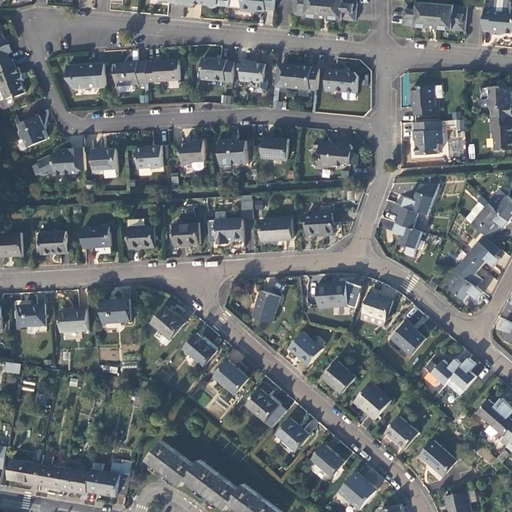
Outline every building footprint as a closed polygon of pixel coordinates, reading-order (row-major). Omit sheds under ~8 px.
[(218,7),(230,8),(230,0),(185,0),(185,3),(185,5),(194,5),(195,4),(207,5),(210,8),(215,9),(218,7)] [(267,10),(275,11),(275,0),(242,0),(242,11),(253,12),(253,11),(266,11),(267,10)] [(329,18),(357,21),(358,0),(295,0),(294,15),(322,17),(323,7),(330,8),(329,18)] [(511,0),(509,0),(508,1),(495,0),(492,6),(492,9),(486,8),(484,31),(493,32),(492,34),(502,35),(502,33),(511,33),(511,0)] [(439,28),(467,30),(468,6),(407,1),(405,25),(417,27),(432,27),(433,18),(440,18),(439,28)] [(322,17),(329,18),(330,8),(323,7),(322,17)] [(0,65),(12,61),(9,54),(13,52),(10,45),(8,44),(1,28),(0,28),(0,65)] [(234,83),(235,63),(227,62),(227,61),(203,58),(202,67),(203,67),(202,79),(234,83)] [(148,63),(149,81),(181,80),(180,59),(169,60),(170,62),(148,63)] [(17,68),(14,60),(12,61),(0,65),(0,84),(5,98),(15,95),(16,96),(26,92),(22,81),(25,81),(19,68),(17,68)] [(148,63),(148,61),(128,62),(128,64),(113,65),(113,73),(116,76),(118,85),(149,84),(149,81),(148,63)] [(258,89),(260,92),(266,93),(269,90),(270,81),(267,79),(266,79),(267,65),(253,63),(253,62),(244,61),(242,80),(259,82),(258,89)] [(282,87),(285,64),(278,63),(276,86),(282,87)] [(282,87),(318,90),(321,69),(312,68),(312,67),(285,64),(282,87)] [(74,89),(107,87),(105,65),(68,67),(68,79),(74,79),(74,89)] [(356,73),(350,72),(345,72),(345,70),(337,69),(336,70),(328,69),(325,91),(334,92),(335,90),(357,93),(359,77),(356,73)] [(436,85),(415,86),(416,99),(414,100),(414,108),(416,108),(417,116),(440,115),(440,105),(437,105),(437,99),(444,99),(444,87),(436,86),(436,85)] [(491,107),(492,119),(511,117),(511,103),(510,104),(510,97),(511,95),(511,94),(511,88),(501,88),(500,86),(490,87),(490,97),(488,99),(489,104),(491,107)] [(279,88),(275,88),(274,108),(285,109),(286,101),(278,101),(279,88)] [(230,104),(230,96),(221,95),(221,103),(230,104)] [(47,140),(43,132),(41,127),(42,124),(39,116),(19,124),(21,130),(19,131),(23,139),(26,141),(28,148),(47,140)] [(511,117),(492,119),(492,133),(495,135),(496,150),(511,149),(511,117)] [(444,144),(443,122),(415,124),(416,131),(415,132),(415,142),(416,143),(418,143),(418,146),(417,147),(417,156),(439,155),(439,144),(444,144)] [(237,141),(237,140),(234,140),(234,138),(221,139),(222,164),(250,162),(249,140),(237,141)] [(289,161),(291,140),(268,138),(265,158),(289,161)] [(183,165),(194,164),(194,168),(196,170),(199,170),(201,170),(204,169),(206,167),(205,161),(206,161),(205,139),(196,140),(196,142),(182,143),(183,165)] [(346,163),(353,164),(354,149),(352,145),(338,144),(338,146),(335,146),(333,145),(333,143),(322,142),(321,154),(325,155),(324,166),(334,168),(337,166),(344,166),(346,163)] [(164,166),(162,145),(153,145),(153,147),(138,149),(140,168),(164,166)] [(119,168),(118,148),(103,149),(103,148),(93,148),(94,172),(103,172),(104,169),(119,168)] [(86,162),(85,149),(70,149),(70,150),(59,151),(55,154),(39,160),(40,163),(34,166),(37,175),(44,173),(45,175),(53,172),(55,175),(79,174),(79,171),(79,162),(86,162)] [(407,196),(404,205),(430,214),(441,183),(422,184),(416,199),(407,196)] [(510,195),(511,189),(511,187),(503,190),(510,195)] [(511,197),(510,195),(503,190),(492,203),(511,220),(511,219),(511,197)] [(492,203),(483,196),(479,200),(481,203),(468,218),(487,235),(492,239),(503,226),(505,227),(511,220),(492,203)] [(424,231),(430,214),(404,205),(396,202),(394,210),(401,214),(398,222),(424,231)] [(334,222),(333,205),(322,206),(322,213),(308,214),(309,234),(324,234),(324,235),(336,234),(335,222),(334,222)] [(243,217),(227,218),(218,219),(219,244),(230,242),(230,239),(244,239),(243,217)] [(292,218),(263,220),(264,240),(293,238),(292,218)] [(391,230),(394,222),(383,218),(380,226),(391,230)] [(132,248),(157,246),(155,225),(144,226),(144,221),(130,222),(132,248)] [(415,256),(424,231),(398,222),(396,231),(404,234),(401,242),(409,245),(407,253),(415,256)] [(200,223),(175,224),(176,246),(201,244),(200,223)] [(111,226),(84,228),(85,247),(100,246),(101,252),(113,252),(111,226)] [(42,232),(42,235),(42,245),(43,254),(69,252),(68,231),(42,232)] [(0,256),(24,255),(23,233),(0,234),(0,256)] [(487,235),(481,241),(469,255),(483,267),(489,261),(495,267),(501,259),(496,255),(502,248),(492,239),(487,235)] [(483,267),(469,255),(457,268),(458,269),(478,286),(484,280),(477,274),(483,267)] [(478,299),(485,292),(478,286),(458,269),(447,282),(466,300),(472,293),(478,299)] [(350,306),(348,281),(338,282),(338,283),(319,284),(321,308),(350,306)] [(274,322),(282,296),(263,290),(255,315),(274,322)] [(395,301),(371,293),(365,313),(387,321),(395,301)] [(130,299),(103,300),(105,322),(131,321),(130,299)] [(46,304),(19,305),(20,326),(48,324),(46,304)] [(186,322),(167,306),(153,322),(172,339),(186,322)] [(89,309),(61,311),(63,331),(90,330),(89,309)] [(511,321),(506,319),(503,327),(511,331),(507,340),(511,341),(511,321)] [(427,338),(407,322),(394,339),(413,355),(427,338)] [(324,348),(304,331),(290,347),(297,353),(299,353),(311,363),(324,348)] [(218,351),(198,333),(185,348),(205,365),(218,351)] [(452,378),(464,365),(458,358),(452,365),(446,359),(439,366),(433,360),(427,367),(448,384),(452,378)] [(478,364),(470,358),(464,365),(452,378),(467,390),(479,376),(472,371),(478,364)] [(237,395),(251,379),(250,378),(229,361),(215,376),(237,394),(237,395)] [(358,377),(339,361),(325,377),(344,393),(358,377)] [(20,374),(21,363),(5,362),(4,372),(20,374)] [(34,391),(35,383),(23,382),(22,390),(34,391)] [(393,401),(373,383),(359,400),(368,409),(367,411),(377,419),(393,401)] [(145,407),(150,389),(141,387),(136,405),(145,407)] [(273,428),(288,412),(280,405),(262,388),(248,404),(266,421),(273,428)] [(493,424),(510,404),(504,398),(498,404),(492,399),(479,413),(489,421),(493,424)] [(511,405),(510,404),(493,424),(499,430),(511,441),(511,405)] [(306,413),(299,424),(311,432),(318,421),(306,413)] [(420,433),(401,416),(388,433),(406,449),(420,433)] [(310,435),(291,419),(278,434),(296,451),(310,435)] [(490,428),(488,429),(495,435),(499,430),(493,424),(490,428)] [(156,465),(164,470),(169,474),(176,480),(183,484),(187,478),(193,483),(200,488),(207,494),(213,498),(220,504),(227,509),(231,503),(238,508),(243,511),(281,511),(245,484),(241,490),(201,460),(196,466),(163,441),(149,459),(156,465)] [(459,461),(436,441),(424,456),(446,476),(459,461)] [(345,461),(326,444),(313,459),(332,476),(345,461)] [(497,458),(502,463),(509,455),(503,450),(497,458)] [(10,479),(40,484),(44,464),(14,459),(10,479)] [(40,484),(65,488),(68,468),(44,464),(40,484)] [(90,493),(90,490),(94,471),(69,466),(68,468),(65,488),(90,493)] [(119,493),(128,495),(133,475),(94,469),(94,471),(90,490),(118,495),(119,493)] [(378,490),(358,472),(341,491),(362,509),(378,490)] [(469,490),(471,503),(478,501),(475,489),(469,490)] [(473,511),(471,503),(469,490),(447,495),(450,511),(473,511)]
